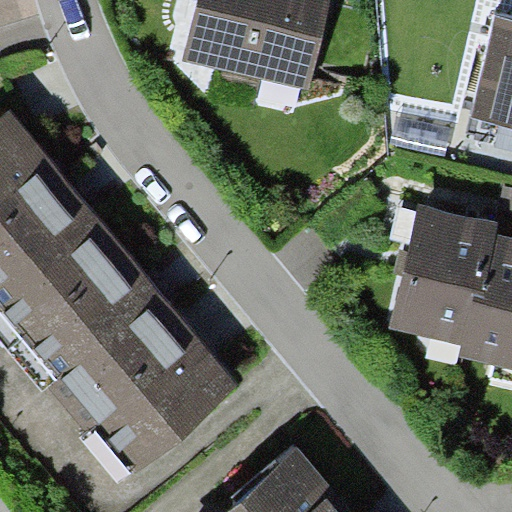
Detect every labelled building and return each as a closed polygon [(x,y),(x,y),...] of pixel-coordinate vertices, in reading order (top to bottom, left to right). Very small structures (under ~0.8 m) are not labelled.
[(204,0),(192,48),(312,77),(331,0),(204,0)] [(478,104),(511,112),(511,9),(502,7),(478,104)] [(0,321),(114,459),(228,365),(0,88),(0,321)] [(361,178),(306,221),(331,252),(385,209),(361,178)] [(417,208),(388,328),(462,345),(476,286),(484,288),(497,234),(499,227),(417,208)] [(462,345),(459,356),(511,368),(511,237),(497,234),(484,288),(476,286),(462,345)] [(191,511),(361,511),(291,428),(191,511)]
